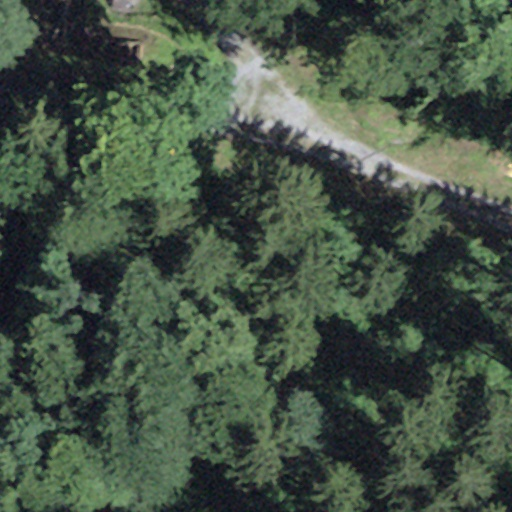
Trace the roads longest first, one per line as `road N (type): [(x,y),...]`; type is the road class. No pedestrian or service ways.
road 1 (track): [(280,123),(0,97)]
road 2 (track): [(511,213),(280,123)]
road 3 (track): [(188,0),(280,123)]
